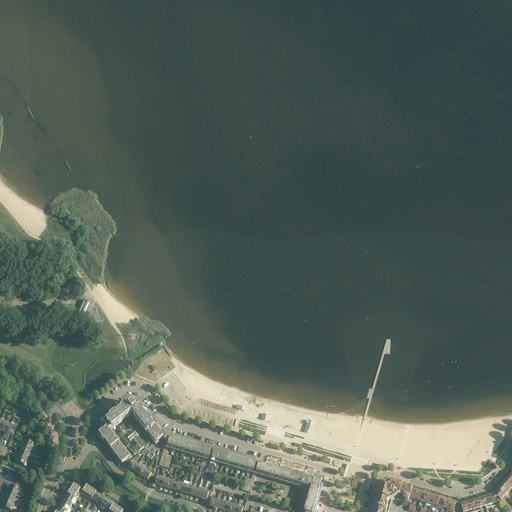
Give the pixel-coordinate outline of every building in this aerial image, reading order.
[(100,322),(92,318),(90,322),(84,319),(91,304),(83,300),(80,307),(74,318),(80,321),(78,325),(92,332),(94,329),(96,330),(100,322)] [(164,437),(141,407),(140,406),(137,408),(133,404),(129,407),(127,404),(103,423),(106,428),(99,434),(122,464),(130,457),(110,432),(109,431),(131,413),(132,412),(133,412),(134,413),(133,414),(156,443),(164,437)] [(278,425),(286,428),(288,421),(280,418),(278,425)] [(132,425),(129,421),(118,429),(121,433),(118,435),(134,455),(150,442),(135,422),(132,425)] [(5,433),(2,438),(5,439),(11,425),(5,423),(1,432),(5,433)] [(12,436),(16,427),(11,425),(5,439),(7,440),(9,435),(12,436)] [(159,466),(165,468),(168,469),(172,457),(166,455),(168,448),(170,449),(170,450),(170,451),(174,452),(175,452),(175,450),(180,452),(180,453),(181,454),(184,455),(185,455),(186,453),(191,455),(190,456),(191,457),(194,458),(196,458),(196,456),(201,458),(201,459),(201,460),(205,461),(206,461),(206,459),(214,462),(214,463),(215,464),(218,465),(219,465),(220,463),(225,465),(224,466),(225,467),(228,468),(230,468),(230,466),(235,468),(235,469),(235,470),(237,471),(239,471),(240,471),(240,469),(246,471),(245,472),(246,473),(249,474),(250,474),(251,472),(254,473),(252,480),(246,478),(242,491),(251,493),(256,475),(258,476),(308,490),(301,511),(296,510),(298,502),(286,498),(284,505),(288,506),(287,508),(293,510),(292,511),(315,511),(323,484),(320,483),(322,478),(315,476),(314,478),(313,481),(311,480),(311,478),(264,464),(263,467),(261,466),(254,464),(255,463),(247,461),(247,462),(245,462),(244,461),(244,460),(237,458),(236,459),(233,458),(234,457),(226,455),(226,456),(223,455),(223,454),(216,452),(216,453),(210,451),(210,450),(203,448),(202,449),(200,448),(200,447),(192,445),(192,446),(189,445),(189,444),(182,442),(182,443),(179,442),(179,441),(172,439),(171,440),(167,439),(159,466)] [(23,444),(18,442),(17,444),(31,450),(33,445),(24,441),(23,444)] [(16,446),(21,448),(20,451),(29,455),(31,450),(17,444),(16,446)] [(18,454),(13,452),(13,455),(26,461),(29,455),(20,451),(18,454)] [(15,462),(24,466),(26,461),(13,455),(12,457),(17,459),(15,462)] [(129,465),(128,467),(134,471),(138,465),(133,462),(131,466),(129,465)] [(134,471),(139,474),(143,468),(138,465),(134,471)] [(139,474),(143,477),(147,471),(143,468),(139,474)] [(152,478),(153,475),(147,471),(143,477),(150,482),(152,478)] [(1,485),(12,490),(14,484),(9,482),(11,478),(5,476),(3,480),(1,485)] [(163,477),(157,476),(155,485),(160,486),(163,477)] [(503,482),(504,483),(502,486),(508,492),(509,493),(511,489),(511,487),(504,480),(503,482)] [(409,498),(412,489),(413,487),(392,481),(391,482),(388,483),(388,485),(385,486),(384,486),(382,488),(380,487),(372,511),(394,511),(398,501),(399,494),(404,496),(403,499),(409,501),(409,500),(409,498)] [(19,488),(17,487),(17,486),(14,484),(12,490),(11,492),(20,496),(21,493),(17,492),(19,488)] [(74,486),(71,490),(69,494),(76,498),(81,490),(74,486)] [(499,488),(498,487),(497,489),(504,496),(508,492),(502,486),(499,488)] [(96,493),(87,487),(82,494),(91,500),(96,493)] [(495,491),(496,492),(494,494),(500,500),(501,501),(505,497),(504,496),(497,489),(495,491)] [(209,491),(204,490),(204,491),(201,499),(207,500),(209,491)] [(423,492),(421,491),(421,493),(417,492),(415,500),(420,502),(423,492)] [(91,500),(96,503),(101,496),(96,493),(91,500)] [(69,494),(66,499),(73,503),(76,498),(69,494)] [(434,495),(432,494),(432,496),(428,495),(426,503),(431,505),(431,506),(434,495)] [(491,508),(497,506),(496,503),(500,500),(494,494),(490,495),(490,494),(488,495),(491,508)] [(439,498),(436,497),(436,496),(434,495),(431,506),(437,508),(439,498)] [(482,498),(485,506),(485,507),(486,510),(491,508),(488,495),(485,495),(486,497),(482,498)] [(101,496),(96,503),(101,506),(105,498),(101,496)] [(14,499),(9,497),(6,503),(14,506),(15,502),(20,504),(21,502),(14,499)] [(212,510),(215,510),(215,508),(218,499),(212,498),(209,497),(208,503),(210,504),(210,507),(213,508),(212,510)] [(479,499),(479,497),(477,498),(480,508),(485,506),(482,498),(479,499)] [(105,509),(110,501),(105,498),(101,506),(105,509)] [(445,498),(443,498),(442,499),(439,498),(437,508),(442,509),(442,508),(445,498)] [(478,511),(481,511),(480,509),(480,508),(477,498),(474,498),(475,500),(471,501),(474,511),(478,511)] [(73,503),(66,499),(62,504),(69,508),(73,503)] [(215,508),(215,510),(217,511),(217,509),(220,510),(223,501),(218,499),(215,508)] [(466,501),(468,511),(474,511),(471,501),(468,502),(468,500),(466,501)] [(110,511),(111,509),(114,506),(115,505),(110,501),(105,509),(110,511)] [(453,511),(456,501),(454,501),(453,502),(450,501),(448,511),(451,511),(453,511)] [(456,511),(457,511),(460,511),(468,511),(466,501),(463,502),(464,503),(460,504),(458,504),(456,511)] [(230,511),(233,504),(228,502),(225,511),(227,511),(230,511)] [(13,509),(14,506),(6,503),(4,508),(12,511),(16,511),(17,511),(13,509)]
